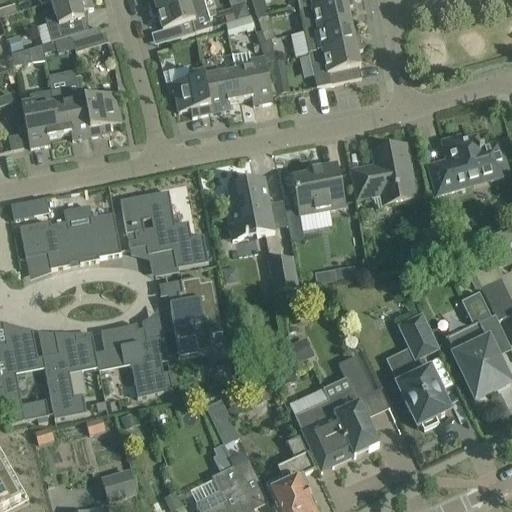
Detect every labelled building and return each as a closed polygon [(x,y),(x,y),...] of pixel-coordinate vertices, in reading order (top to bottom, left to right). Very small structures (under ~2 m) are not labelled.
[(56,19),(45,23),(46,26),(52,45),(54,44),(88,34),(82,16),(88,14),(94,12),(89,0),(64,0),(51,4),(56,19)] [(148,5),(150,13),(191,0),(152,0),(154,4),(148,5)] [(203,0),(191,0),(150,13),(152,20),(158,18),(163,33),(164,33),(168,45),(213,31),(203,0)] [(296,0),(299,13),(351,1),(350,0),(296,0)] [(299,13),(304,35),(350,25),(347,10),(353,9),(351,1),(299,13)] [(258,22),(269,20),(267,13),(266,2),(253,5),(258,22)] [(233,8),(237,22),(250,18),(245,4),(233,8)] [(0,19),(17,14),(15,7),(0,11),(0,19)] [(255,33),(251,19),(226,26),(228,39),(247,33),(247,35),(255,33)] [(269,20),(258,22),(262,34),(257,36),(260,46),(272,43),(272,42),(275,41),(270,24),(269,20)] [(304,35),(309,57),(361,46),(359,38),(354,40),(350,25),(304,35)] [(54,44),(42,48),(44,56),(56,52),(57,56),(74,52),(72,45),(83,42),(101,37),(99,31),(88,34),(54,44)] [(23,52),(19,39),(7,42),(11,55),(23,52)] [(5,40),(0,42),(0,56),(10,54),(5,40)] [(86,53),(83,42),(72,45),(74,52),(75,56),(86,53)] [(361,46),(309,57),(317,92),(362,82),(359,70),(360,70),(357,54),(363,53),(361,46)] [(12,57),(14,69),(32,66),(29,52),(12,57)] [(232,57),(234,74),(240,104),(251,102),(253,109),(273,106),(265,66),(264,61),(250,63),(248,54),(232,57)] [(274,54),(263,57),(264,61),(265,66),(276,63),(274,54)] [(290,95),(284,64),(271,67),(277,98),(290,95)] [(216,70),(202,72),(211,117),(230,114),(229,106),(240,104),(234,74),(217,77),(216,70)] [(211,117),(202,72),(189,75),(190,82),(173,86),(178,116),(190,114),(192,121),(211,117)] [(92,140),(83,95),(70,98),(69,91),(51,95),(60,139),(71,137),(72,144),(92,140)] [(97,92),(83,95),(92,140),(111,136),(110,129),(121,127),(116,96),(98,99),(97,92)] [(60,139),(51,95),(29,99),(30,105),(21,107),(30,152),(50,148),(48,141),(60,139)] [(11,97),(0,100),(0,110),(14,106),(11,97)] [(17,117),(14,107),(3,110),(6,120),(17,117)] [(499,145),(483,150),(479,151),(476,142),(462,146),(460,140),(442,145),(448,164),(428,170),(437,199),(508,178),(499,145)] [(350,174),(353,194),(356,205),(364,203),(364,207),(371,206),(378,214),(384,213),(384,210),(416,204),(406,147),(371,154),(374,170),(350,174)] [(298,212),(285,215),(291,244),(304,241),(300,220),(345,212),(340,187),(336,167),(319,170),(320,175),(292,180),(296,200),(298,212)] [(227,190),(231,210),(233,218),(228,219),(233,245),(275,236),(264,182),(227,190)] [(169,195),(120,205),(127,238),(134,236),(136,244),(128,246),(130,253),(146,250),(148,259),(173,254),(176,272),(178,272),(208,266),(203,239),(191,241),(188,226),(175,228),(169,195)] [(34,221),(31,205),(11,209),(13,224),(34,221)] [(50,226),(20,231),(26,262),(48,258),(50,273),(70,270),(69,268),(79,266),(80,268),(99,264),(99,262),(121,257),(114,218),(94,221),(92,210),(65,215),(67,226),(51,230),(50,226)] [(361,214),(363,227),(375,225),(373,212),(361,214)] [(484,237),(490,251),(511,241),(511,235),(508,227),(484,237)] [(441,267),(434,229),(421,231),(423,243),(414,244),(419,271),(441,267)] [(468,244),(474,259),(490,252),(483,237),(468,244)] [(268,265),(274,296),(299,291),(293,261),(268,265)] [(354,270),(333,273),(335,285),(356,281),(354,270)] [(471,270),(465,273),(474,292),(482,293),(480,289),(471,270)] [(180,306),(170,308),(171,313),(177,344),(180,359),(198,356),(198,357),(215,353),(212,338),(222,336),(213,284),(202,287),(201,280),(180,284),(182,297),(178,297),(180,306)] [(510,305),(498,280),(480,289),(482,293),(497,324),(511,317),(511,306),(511,305),(510,305)] [(511,280),(503,285),(511,302),(511,301),(511,280)] [(446,342),(446,343),(447,343),(476,402),(475,402),(475,403),(510,386),(509,385),(508,386),(479,327),(491,321),(479,296),(461,305),(473,329),(446,342)] [(461,331),(456,316),(445,320),(451,335),(461,331)] [(451,415),(430,372),(428,373),(422,361),(439,353),(422,319),(399,330),(409,352),(386,363),(398,387),(396,388),(417,431),(422,429),(424,434),(438,427),(436,422),(451,415)] [(6,348),(0,349),(0,410),(4,431),(25,425),(25,423),(22,409),(16,378),(26,376),(24,365),(38,362),(32,334),(27,333),(8,328),(2,326),(6,348)] [(105,355),(96,357),(99,375),(131,369),(137,402),(173,394),(170,376),(164,377),(161,367),(168,365),(163,340),(147,343),(145,332),(143,333),(139,333),(138,333),(137,328),(135,328),(132,329),(129,330),(126,331),(123,331),(120,332),(117,333),(112,334),(110,334),(107,335),(105,335),(101,335),(105,355)] [(58,357),(42,361),(45,373),(48,392),(51,404),(54,423),(87,417),(83,399),(74,401),(69,377),(98,372),(99,375),(96,357),(92,339),(86,340),(86,342),(77,343),(76,337),(75,337),(73,338),(69,338),(66,338),(65,337),(63,337),(61,337),(60,337),(58,337),(55,337),(58,357)] [(311,359),(303,341),(283,350),(291,368),(311,359)] [(373,395),(356,359),(338,368),(355,403),(373,395)] [(232,385),(228,368),(216,370),(220,388),(232,385)] [(291,373),(278,377),(281,388),(294,385),(291,373)] [(323,392),(321,393),(353,461),(379,449),(359,407),(335,418),(323,392)] [(353,461),(321,393),(289,408),(312,456),(323,451),(332,470),(353,461)] [(221,404),(206,411),(224,447),(238,440),(221,404)] [(106,413),(105,406),(96,407),(97,415),(106,413)] [(122,421),(126,433),(141,428),(136,415),(122,421)] [(102,421),(85,426),(89,440),(106,435),(102,421)] [(51,431),(35,435),(39,450),(54,445),(51,431)] [(284,485),(268,493),(276,511),(314,511),(305,492),(309,490),(303,478),(315,472),(307,456),(300,439),(287,445),(295,462),(277,470),(284,485)] [(219,495),(196,507),(198,511),(271,511),(243,453),(229,460),(223,447),(214,452),(217,459),(213,461),(221,476),(212,481),(219,495)] [(0,511),(1,511),(11,507),(21,501),(0,464),(0,511)] [(130,474),(101,483),(109,508),(137,500),(130,474)] [(164,501),(169,511),(178,511),(182,510),(175,495),(164,501)]
